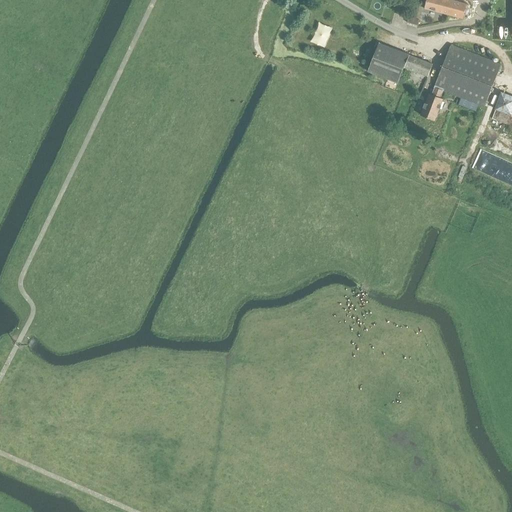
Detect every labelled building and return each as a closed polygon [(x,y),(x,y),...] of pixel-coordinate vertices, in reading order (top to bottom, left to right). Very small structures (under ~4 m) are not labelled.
[(426,0),(424,8),(447,15),(451,0),(426,0)] [(452,0),(451,0),(447,15),(463,19),(467,4),(452,0)] [(420,27),(422,18),(411,15),(409,24),(420,27)] [(379,43),(368,72),(383,77),(398,83),(403,68),(428,77),(433,64),(379,43)] [(450,44),(433,88),(431,95),(428,94),(420,115),(435,120),(443,99),(441,98),(443,91),(484,107),(501,64),(450,44)] [(355,47),(353,48),(352,50),(352,52),(352,53),(353,55),(354,57),(356,57),(358,58),(359,57),(361,56),(362,55),(363,53),(363,52),(363,50),(362,48),(360,47),(359,47),(357,46),(355,47)] [(511,96),(502,93),(496,111),(511,115),(511,96)]
